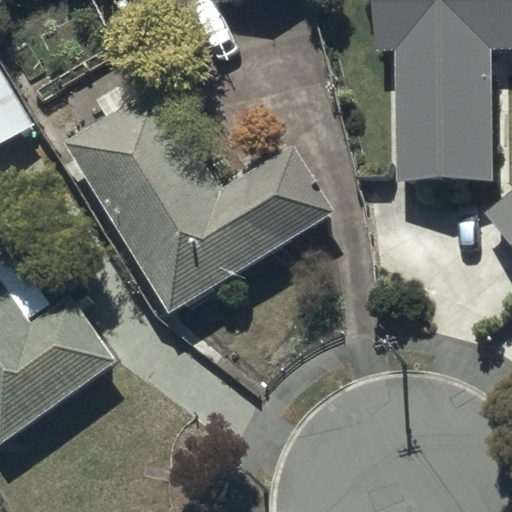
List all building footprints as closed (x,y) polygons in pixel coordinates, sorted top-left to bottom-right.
[(511,0),(389,0),(390,47),(411,47),(411,176),(505,176),(505,46),(511,46),(511,0)] [(0,150),(47,120),(0,47),(0,150)] [(234,186),(155,65),(108,95),(119,112),(77,139),(191,314),(351,209),(306,139),(234,186)] [(511,191),(484,214),(511,247),(511,191)] [(0,255),(0,431),(10,446),(131,361),(82,291),(62,305),(34,265),(15,278),(0,255)]
